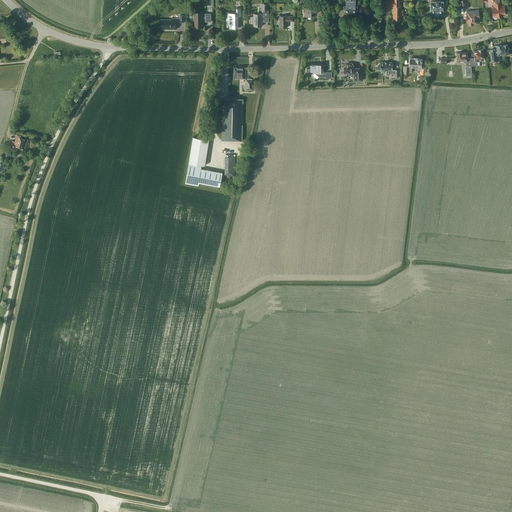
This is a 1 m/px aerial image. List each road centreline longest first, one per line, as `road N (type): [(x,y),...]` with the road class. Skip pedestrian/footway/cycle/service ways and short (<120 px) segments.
road 1 (unclassified): [(0,343),(28,206),(68,111),(112,48)]
road 2 (tertiary): [(369,45),(112,48)]
road 3 (tertiary): [(369,45),(511,31)]
